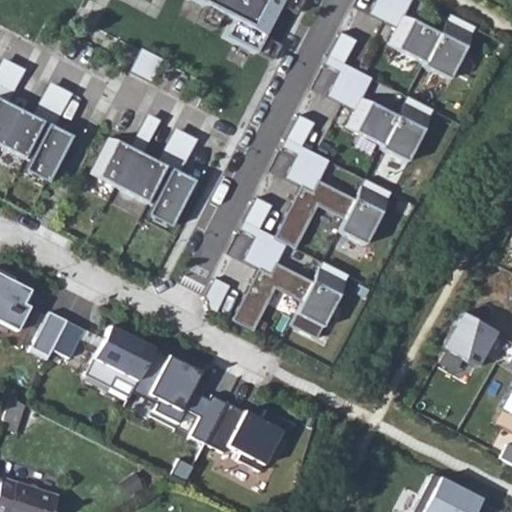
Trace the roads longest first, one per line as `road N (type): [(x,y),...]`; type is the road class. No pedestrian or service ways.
road 1 (residential): [(174,322),(333,0)]
road 2 (residential): [(0,232),(174,322)]
road 3 (residential): [(174,322),(325,395)]
